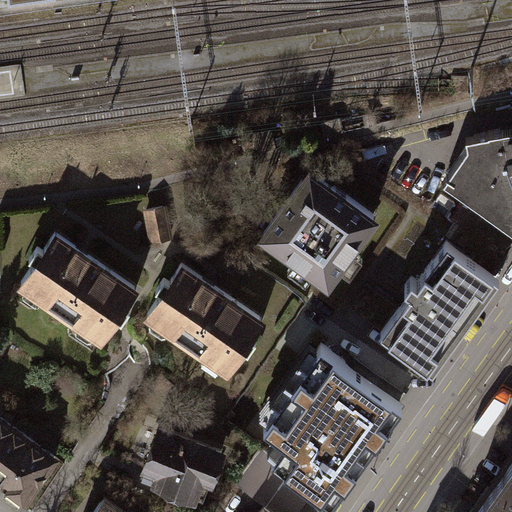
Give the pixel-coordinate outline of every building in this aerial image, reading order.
[(446,174),(478,196),(511,220),(511,126),(467,135),(467,143),(446,174)] [(302,178),(263,232),(327,277),(373,213),(320,176),(302,178)] [(511,220),(478,196),(459,222),(504,255),(511,244),(511,220)] [(163,206),(146,210),(152,239),(169,235),(163,206)] [(475,252),(471,256),(492,272),(504,255),(459,222),(450,234),(475,252)] [(33,259),(20,278),(101,333),(114,314),(121,319),(129,307),(122,303),(134,285),(55,230),(43,248),(36,243),(28,255),(33,259)] [(426,363),(492,272),(471,256),(446,238),(417,278),(411,273),(403,284),(410,289),(380,330),(426,363)] [(161,292),(148,311),(227,367),(242,345),(248,349),(256,338),(249,333),(260,317),(182,262),(170,279),(164,275),(155,287),(161,292)] [(342,357),(272,455),(322,491),(329,496),(399,399),(342,357)] [(0,440),(12,425),(0,416),(0,440)] [(53,455),(12,425),(0,440),(0,484),(21,500),(53,455)] [(220,450),(159,427),(141,474),(202,496),(220,450)] [(259,449),(240,476),(242,477),(254,486),(261,484),(278,462),(270,457),(259,449)] [(511,511),(511,452),(468,511),(511,511)] [(245,496),(261,507),(264,503),(275,511),(306,511),(322,491),(272,455),(270,457),(278,462),(261,484),(254,486),(242,477),(237,483),(248,491),(245,496)] [(92,511),(127,511),(105,495),(92,511)] [(275,511),(264,503),(261,507),(257,511),(275,511)]
